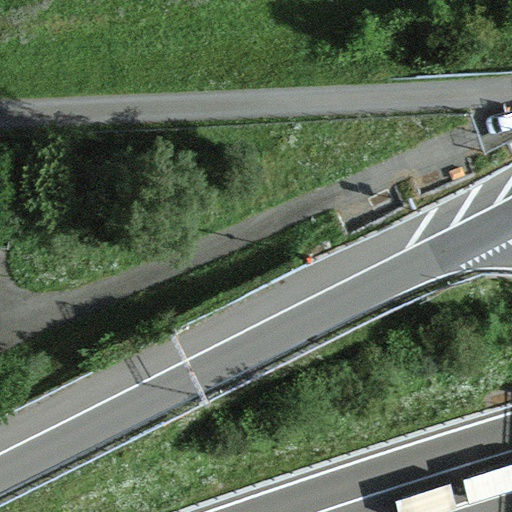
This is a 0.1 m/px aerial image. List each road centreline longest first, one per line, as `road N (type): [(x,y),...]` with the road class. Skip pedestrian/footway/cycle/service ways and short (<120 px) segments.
road 1 (trunk): [(459,243),(0,478)]
road 2 (trunk): [(511,448),(316,511)]
